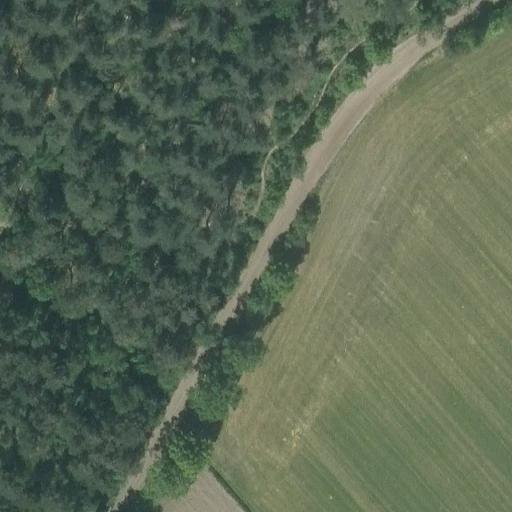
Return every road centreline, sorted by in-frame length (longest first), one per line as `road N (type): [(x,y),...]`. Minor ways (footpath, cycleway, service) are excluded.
road 1 (track): [(498,0),(383,67),(352,101),(116,511)]
road 2 (track): [(0,263),(184,386)]
